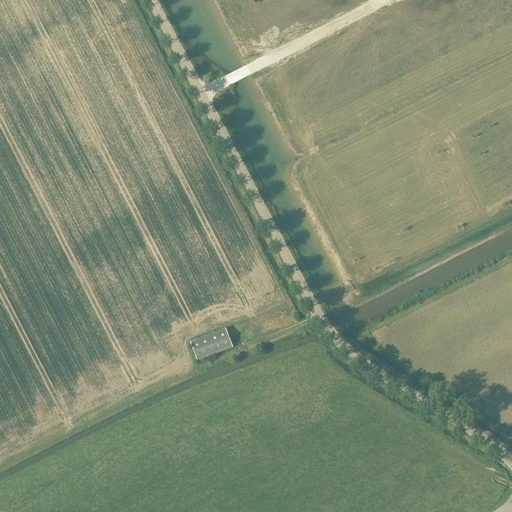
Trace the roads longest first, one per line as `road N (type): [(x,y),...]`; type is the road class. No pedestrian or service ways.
road 1 (unclassified): [(511,461),(360,363),(327,329),(201,94)]
road 2 (residential): [(375,0),(201,94)]
